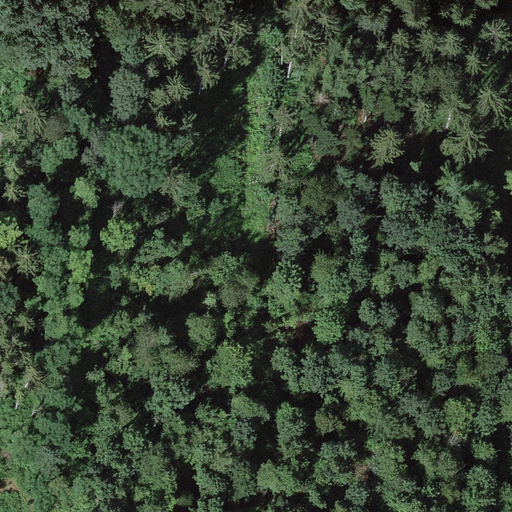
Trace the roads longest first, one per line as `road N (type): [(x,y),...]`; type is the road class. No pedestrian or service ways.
road 1 (track): [(259,511),(251,318),(258,0)]
road 2 (track): [(494,511),(500,152),(511,11)]
road 3 (track): [(63,511),(78,364)]
